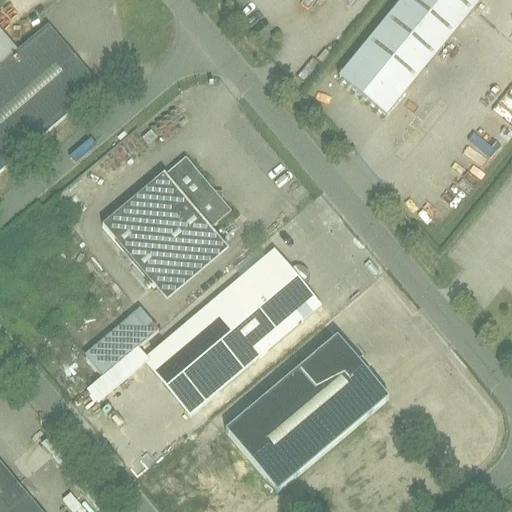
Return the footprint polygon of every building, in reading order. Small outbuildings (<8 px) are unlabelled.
[(401,0),(337,82),(386,122),(482,0),(401,0)] [(51,37),(0,80),(0,173),(97,90),(51,37)] [(98,215),(149,282),(213,233),(203,220),(221,207),(205,186),(184,202),(159,169),(98,215)] [(145,362),(191,416),(320,308),(275,254),(145,362)] [(171,480),(198,511),(257,511),(389,401),(337,340),(171,480)] [(37,511),(0,467),(0,511),(37,511)]
